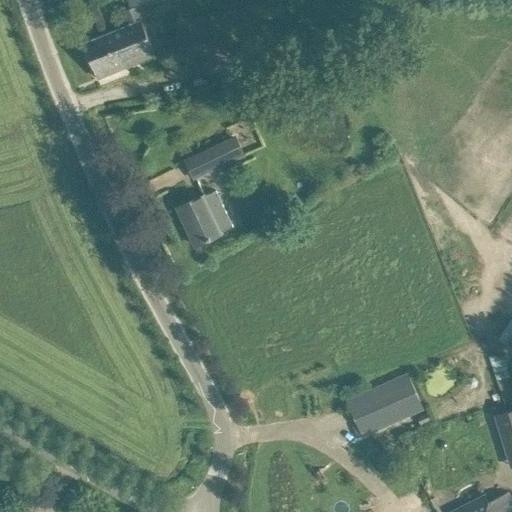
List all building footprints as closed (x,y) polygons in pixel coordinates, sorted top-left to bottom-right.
[(127,0),(130,7),(130,9),(141,5),(162,0),(127,0)] [(125,24),(104,33),(110,49),(121,45),(129,65),(134,63),(156,54),(141,17),(145,15),(141,5),(130,9),(120,13),(125,24)] [(260,16),(285,16),(285,5),(260,5),(260,16)] [(252,8),(177,17),(182,54),(257,44),(252,8)] [(101,34),(82,42),(89,58),(96,75),(111,68),(113,72),(129,65),(121,45),(110,49),(104,33),(101,34)] [(193,178),(212,169),(222,164),(222,163),(246,152),(238,134),(185,159),(193,178)] [(195,245),(213,236),(222,232),(221,231),(233,225),(216,190),(204,195),(204,194),(177,207),(195,245)] [(511,345),(511,317),(510,316),(496,335),(511,345)] [(505,373),(502,352),(491,354),(494,375),(505,373)] [(423,407),(408,373),(347,400),(362,434),(423,407)] [(511,409),(495,415),(510,465),(511,464),(511,409)] [(511,511),(511,507),(504,492),(485,502),(481,495),(447,511),(511,511)]
